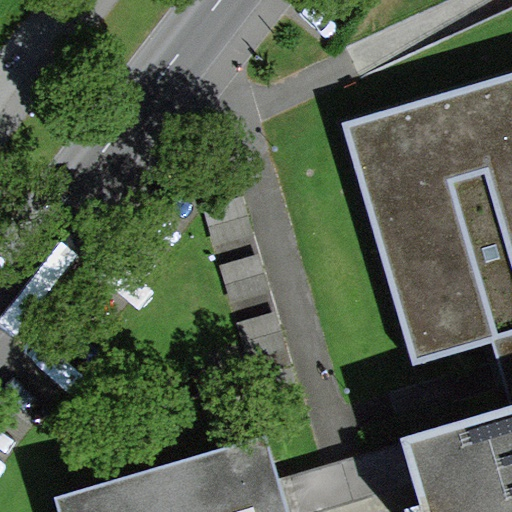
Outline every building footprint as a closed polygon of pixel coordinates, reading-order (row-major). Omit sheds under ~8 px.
[(511,393),(511,75),(337,127),(409,367),(486,344),(491,360),(500,390),(502,397),(511,393)] [(243,191),(199,204),(211,245),(255,232),(243,191)] [(260,248),(215,261),(228,303),(272,290),(260,248)] [(277,306),(233,319),(245,361),(290,348),(277,306)] [(294,365),(250,378),(262,419),(307,406),(294,365)] [(404,511),(511,511),(511,393),(502,397),(395,428),(398,438),(411,478),(415,493),(400,497),(404,511)] [(297,511),(349,497),(411,478),(398,438),(336,456),(280,473),(264,420),(51,483),(59,511),(297,511)]
